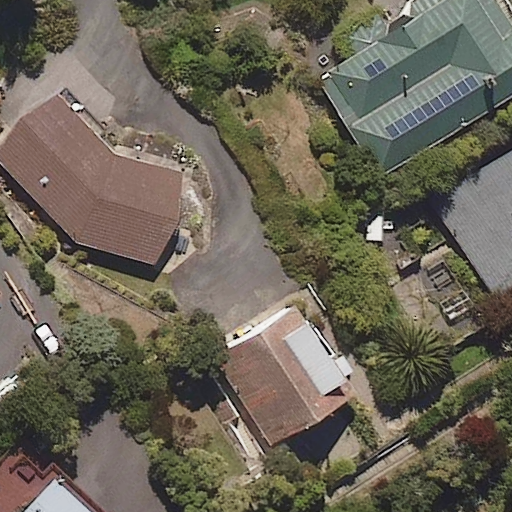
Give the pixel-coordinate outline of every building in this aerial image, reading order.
[(511,33),(492,0),(421,0),(386,21),(343,34),(349,58),(318,79),(378,183),(511,105),(511,33)] [(118,161),(55,98),(0,153),(0,166),(78,244),(158,272),(178,209),(187,183),(118,161)] [(511,300),(511,156),(435,206),(500,308),(511,300)] [(355,406),(289,305),(240,337),(245,345),(216,364),(276,457),(355,406)] [(83,511),(57,488),(35,511),(83,511)]
